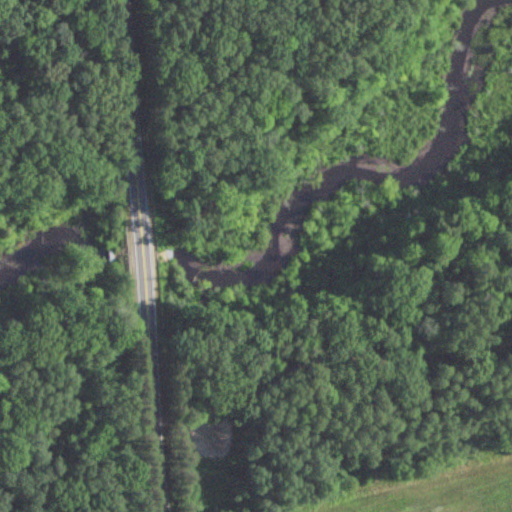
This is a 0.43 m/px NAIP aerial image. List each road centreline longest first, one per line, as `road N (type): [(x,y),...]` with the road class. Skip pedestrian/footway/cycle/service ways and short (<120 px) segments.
road 1 (tertiary): [(163,511),(120,0)]
road 2 (track): [(511,315),(148,364)]
